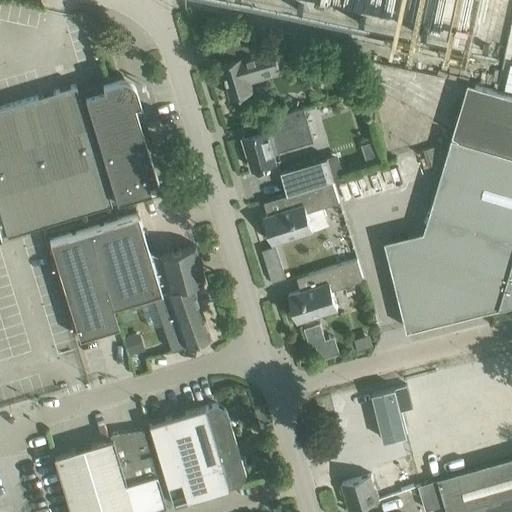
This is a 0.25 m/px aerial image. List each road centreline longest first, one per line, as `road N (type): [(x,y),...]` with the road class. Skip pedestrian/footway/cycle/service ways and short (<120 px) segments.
road 1 (unclassified): [(264,350),(159,3)]
road 2 (unclassified): [(511,330),(276,389)]
road 3 (unclassified): [(41,413),(264,350)]
road 4 (unclassified): [(313,511),(276,389)]
